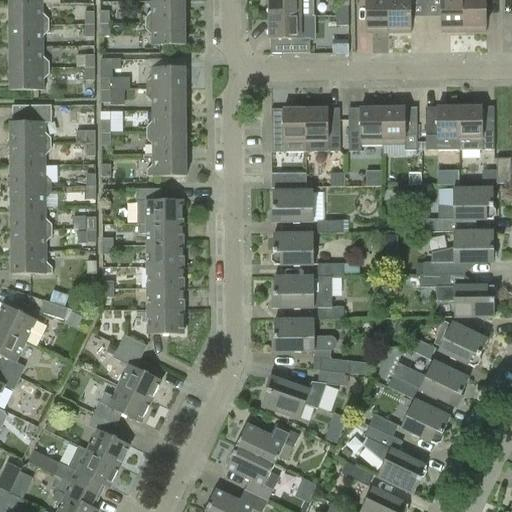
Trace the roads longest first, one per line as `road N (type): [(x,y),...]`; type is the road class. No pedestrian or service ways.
road 1 (residential): [(166,511),(235,362),(236,68)]
road 2 (residential): [(511,67),(236,68)]
